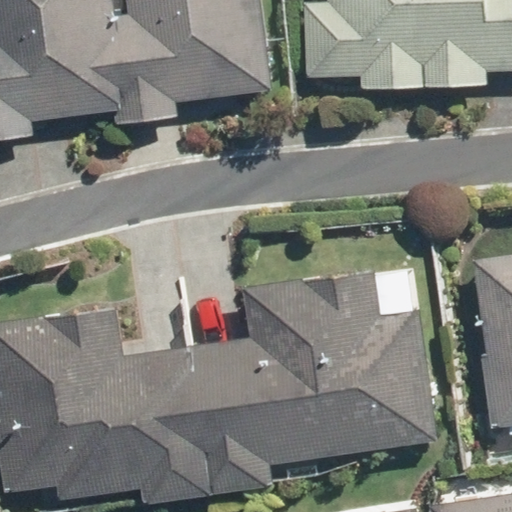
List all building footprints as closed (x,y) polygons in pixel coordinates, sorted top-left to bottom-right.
[(108,6),(108,1),(107,0),(0,0),(0,129),(28,126),(26,111),(95,102),(105,100),(105,102),(116,101),(108,6)] [(116,101),(105,102),(107,117),(173,108),(171,93),(268,80),(258,0),(122,0),(123,5),(108,6),(109,13),(116,101)] [(511,60),(511,0),(301,0),(303,68),(353,66),(353,80),(483,76),(483,61),(511,60)] [(511,243),(469,249),(481,345),(476,347),(486,419),(511,415),(511,243)] [(182,336),(206,485),(266,478),(263,457),(433,430),(412,300),(375,305),(368,258),(238,279),(245,326),(182,336)] [(206,485),(182,336),(118,346),(110,296),(0,312),(0,469),(3,486),(53,478),(54,490),(137,477),(140,495),(206,485)] [(511,511),(511,482),(424,497),(426,511),(511,511)] [(412,511),(410,498),(318,511),(412,511)]
